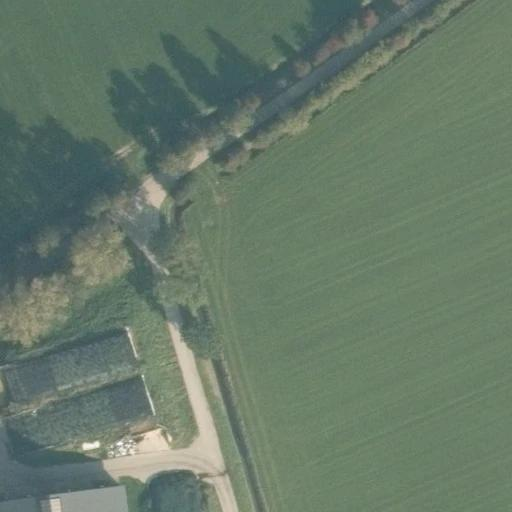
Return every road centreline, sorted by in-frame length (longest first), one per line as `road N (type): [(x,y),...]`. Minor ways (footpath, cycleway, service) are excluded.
road 1 (unclassified): [(0,294),(422,0)]
road 2 (track): [(229,511),(134,198)]
road 3 (track): [(0,480),(151,469),(212,451)]
